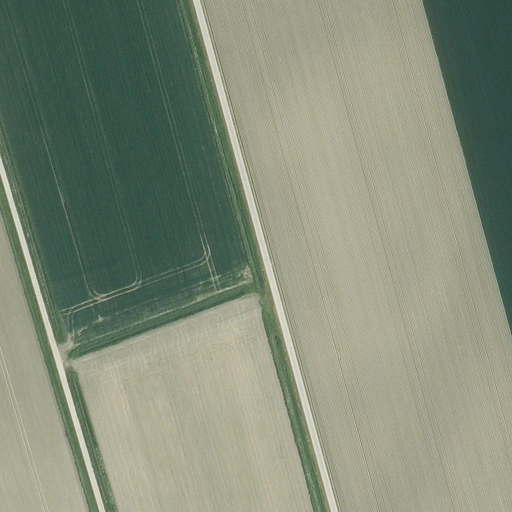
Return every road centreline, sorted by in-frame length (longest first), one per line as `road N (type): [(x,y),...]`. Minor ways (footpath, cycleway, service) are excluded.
road 1 (track): [(194,0),(333,511)]
road 2 (track): [(0,165),(101,511)]
